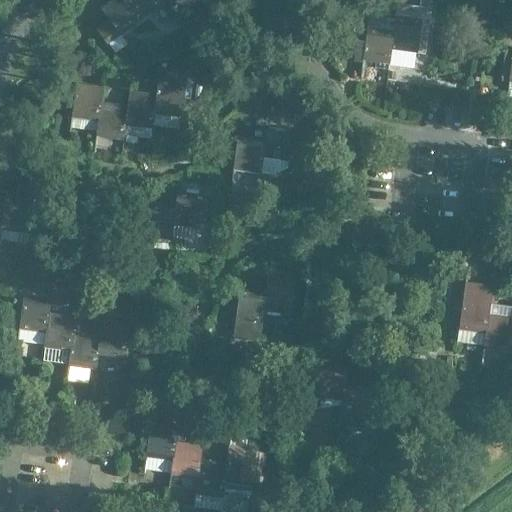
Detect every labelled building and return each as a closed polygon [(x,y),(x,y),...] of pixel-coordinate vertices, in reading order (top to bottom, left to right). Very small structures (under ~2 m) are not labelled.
[(107,20),(94,30),(105,45),(118,35),(149,13),(149,14),(165,2),(163,0),(112,0),(99,10),(107,20)] [(208,0),(163,0),(165,2),(179,22),(209,1),(208,0)] [(394,19),(390,51),(409,53),(416,54),(425,55),(426,42),(418,41),(419,39),(420,25),(425,25),(428,26),(430,9),(396,5),(395,16),(394,16),(394,19)] [(354,37),(350,66),(360,68),(361,61),(374,63),(388,64),(390,51),(394,19),(368,15),(364,38),(354,37)] [(155,96),(153,115),(173,118),(180,119),(181,112),(187,113),(190,92),(184,91),(185,85),(158,81),(155,96)] [(76,85),(71,118),(92,121),(98,121),(100,105),(102,88),(76,85)] [(127,108),(124,126),(146,129),(151,130),(153,115),(155,96),(129,92),(127,108)] [(96,132),(96,137),(117,140),(117,142),(122,142),(124,126),(127,108),(100,105),(98,121),(96,132)] [(262,142),(258,175),(273,176),(275,162),(281,163),(286,164),(292,118),(266,115),(262,142)] [(172,123),(171,136),(195,137),(195,123),(172,123)] [(236,139),(233,172),(252,174),(258,175),(262,142),(236,139)] [(174,221),(173,227),(199,230),(200,225),(208,226),(211,201),(203,201),(203,196),(198,195),(186,194),(177,193),(175,209),(174,221)] [(2,213),(0,231),(0,243),(9,244),(10,234),(27,236),(31,202),(32,197),(5,194),(4,199),(2,213)] [(149,205),(145,232),(165,235),(165,241),(171,242),(173,227),(174,221),(175,209),(149,205)] [(265,295),(262,314),(282,316),(289,317),(293,282),(267,279),(265,295)] [(460,317),(458,329),(486,333),(488,316),(491,301),(493,286),(465,282),(463,299),(460,317)] [(238,291),(234,323),(255,325),(261,326),(262,314),(265,295),(238,291)] [(24,297),(18,338),(45,342),(49,316),(51,301),(24,297)] [(460,317),(463,299),(454,298),(452,316),(460,317)] [(45,342),(44,347),(71,350),(73,334),(75,319),(49,316),(45,342)] [(485,343),(484,350),(505,352),(510,353),(511,339),(511,333),(511,319),(488,316),(486,333),(485,343)] [(100,338),(97,357),(125,360),(129,326),(130,321),(113,319),(113,324),(102,323),(100,338)] [(70,364),(69,368),(83,370),(95,372),(97,357),(100,338),(73,334),(71,350),(70,364)] [(320,365),(315,396),(342,400),(344,384),(346,368),(320,365)] [(340,411),(339,415),(358,418),(365,419),(369,387),(344,384),(342,400),(341,406),(340,411)] [(306,395),(303,420),(312,421),(313,410),(315,396),(306,395)] [(147,452),(146,457),(167,460),(173,460),(175,444),(177,428),(150,425),(147,452)] [(173,460),(171,476),(197,480),(200,462),(202,448),(175,444),(173,460)] [(226,466),(223,491),(250,495),(251,488),(257,454),(228,451),(226,466)] [(197,480),(195,496),(222,499),(223,491),(226,466),(200,462),(197,480)]
